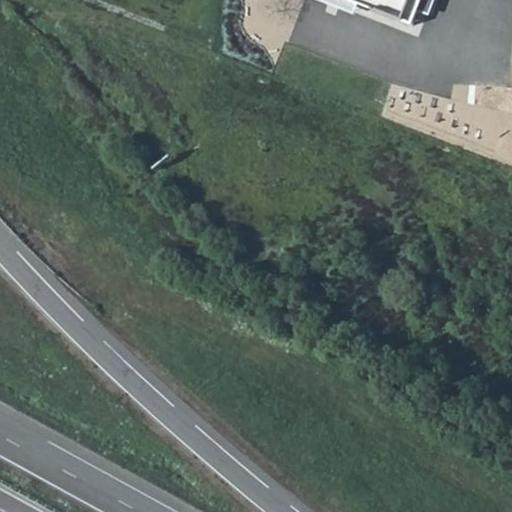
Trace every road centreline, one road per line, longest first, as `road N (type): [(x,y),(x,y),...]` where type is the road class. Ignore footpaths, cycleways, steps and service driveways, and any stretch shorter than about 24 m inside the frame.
road 1 (trunk): [(285,511),(71,327),(0,252)]
road 2 (trunk): [(139,511),(0,435)]
